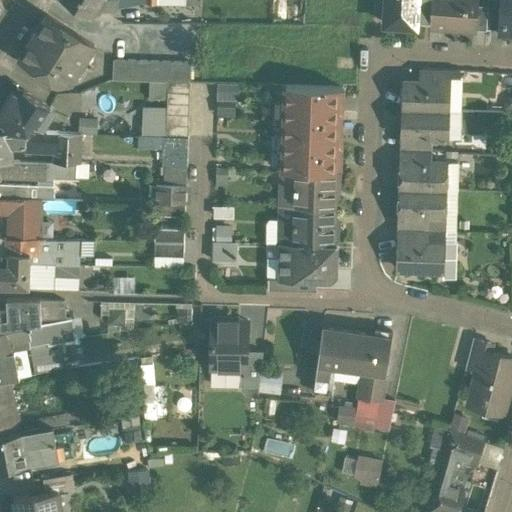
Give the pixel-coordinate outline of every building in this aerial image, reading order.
[(98,0),(71,0),(90,13),(98,0)] [(385,0),(373,0),(373,14),(384,15),(385,0)] [(385,0),(384,15),(384,23),(416,25),(416,20),(429,21),(430,0),(385,0)] [(464,0),(430,0),(429,21),(429,26),(474,29),(476,4),(465,4),(464,0)] [(511,0),(503,0),(501,31),(511,31),(511,0)] [(487,5),(476,4),(474,29),(486,30),(487,5)] [(47,13),(20,55),(57,79),(71,79),(94,43),(47,13)] [(191,61),(113,58),(112,78),(168,80),(190,81),(191,61)] [(448,69),(422,68),(421,80),(447,81),(448,69)] [(190,81),(168,80),(166,135),(188,136),(190,81)] [(421,80),(404,80),(403,108),(448,109),(449,81),(447,81),(421,80)] [(238,114),(239,81),(220,81),(220,114),(238,114)] [(341,86),(286,84),(285,101),(337,103),(337,97),(341,94),(341,86)] [(24,88),(20,94),(13,89),(0,108),(0,129),(8,130),(29,130),(35,121),(38,123),(39,123),(41,121),(44,123),(47,118),(53,109),(50,107),(51,106),(24,88)] [(337,103),(285,101),(285,118),(340,120),(341,113),(337,109),(337,103)] [(448,109),(403,108),(402,135),(403,135),(430,136),(447,137),(448,109)] [(87,115),(85,129),(98,131),(100,117),(87,115)] [(340,120),(285,118),(284,135),(336,136),(336,131),(340,127),(340,120)] [(8,130),(0,129),(0,158),(7,158),(8,140),(8,130)] [(29,130),(8,130),(8,140),(11,142),(26,143),(25,144),(56,145),(57,131),(29,130)] [(80,132),(57,131),(56,145),(56,160),(75,161),(79,161),(80,132)] [(166,135),(164,135),(163,164),(165,164),(187,165),(188,136),(166,135)] [(336,136),(284,135),(284,151),(340,154),(340,146),(336,142),(336,136)] [(430,136),(403,135),(403,148),(429,149),(430,136)] [(429,149),(403,148),(402,160),(429,161),(429,149)] [(340,154),(284,151),(283,169),(335,170),(335,165),(339,161),(340,154)] [(7,158),(0,158),(0,174),(46,177),(46,175),(74,176),(75,161),(56,160),(7,158)] [(402,160),(401,160),(400,188),(445,189),(446,162),(402,160)] [(458,162),(446,162),(445,189),(457,190),(458,162)] [(187,165),(165,164),(164,183),(186,183),(187,165)] [(335,170),(283,169),(282,204),(334,206),(335,189),(339,186),(339,171),(335,170)] [(28,184),(0,182),(0,197),(27,198),(28,184)] [(164,183),(156,182),(155,201),(186,202),(186,183),(164,183)] [(445,189),(400,188),(400,215),(401,216),(427,216),(444,217),(445,189)] [(27,198),(0,197),(0,211),(9,211),(8,238),(30,239),(37,239),(39,198),(27,198)] [(186,202),(155,201),(155,214),(185,215),(186,202)] [(334,206),(282,204),(282,221),(293,221),(293,242),(336,242),(337,242),(337,226),(334,223),(334,206)] [(427,216),(401,216),(400,228),(426,229),(427,216)] [(282,221),(270,225),(269,241),(278,241),(282,221)] [(293,221),(282,221),(278,241),(285,242),(293,242),(293,221)] [(238,258),(237,222),(216,223),(217,259),(238,258)] [(185,228),(155,227),(154,240),(184,240),(185,228)] [(426,229),(400,228),(400,240),(426,241),(426,229)] [(30,239),(8,238),(8,252),(30,253),(30,252),(30,239)] [(83,238),(83,252),(95,252),(95,238),(83,238)] [(37,239),(30,239),(30,252),(42,253),(46,253),(46,239),(37,239)] [(400,240),(399,240),(398,268),(443,270),(443,241),(426,241),(400,240)] [(293,242),(285,242),(280,246),(280,252),(285,256),(285,276),(280,276),(280,277),(280,278),(316,278),(330,278),(336,273),(336,242),(293,242)] [(8,252),(0,252),(0,284),(30,285),(30,253),(8,252)] [(46,253),(42,253),(41,268),(54,268),(54,263),(55,253),(46,253)] [(78,264),(54,263),(54,268),(54,276),(78,278),(78,264)] [(280,277),(267,277),(267,289),(316,290),(316,278),(280,278),(280,277)] [(39,297),(6,298),(7,310),(8,309),(10,318),(0,319),(0,324),(1,330),(27,325),(41,322),(40,298),(39,297)] [(64,299),(40,298),(41,322),(44,321),(58,320),(66,319),(66,318),(64,299)] [(135,326),(136,306),(111,306),(111,326),(135,326)] [(66,319),(58,320),(61,339),(73,337),(71,317),(66,318),(66,319)] [(237,320),(212,319),(211,368),(240,368),(247,368),(247,351),(248,328),(237,328),(237,320)] [(58,320),(44,321),(46,332),(47,339),(49,339),(50,341),(61,339),(58,320)] [(41,322),(27,325),(29,335),(46,332),(44,321),(41,322)] [(27,325),(6,329),(8,340),(29,336),(29,335),(27,325)] [(374,334),(322,327),(320,342),(315,342),(313,352),(319,353),(317,362),(334,365),(362,369),(386,372),(391,331),(375,329),(374,334)] [(1,330),(0,329),(0,350),(10,349),(8,340),(6,329),(1,330)] [(46,332),(29,335),(29,336),(30,341),(47,339),(46,332)] [(484,341),(473,338),(465,367),(476,370),(482,349),(484,341)] [(61,339),(50,341),(49,339),(47,339),(30,341),(35,373),(65,368),(61,339)] [(493,344),(484,341),(482,349),(491,352),(493,344)] [(10,349),(0,350),(0,378),(10,377),(20,375),(15,348),(10,349)] [(491,352),(482,349),(476,370),(468,403),(501,412),(508,387),(509,387),(511,374),(511,356),(496,353),(497,353),(491,352)] [(262,351),(247,351),(247,368),(240,368),(240,385),(258,386),(262,351)] [(334,365),(317,362),(313,391),(331,394),(334,365)] [(386,372),(362,369),(358,398),(381,401),(386,372)] [(10,377),(0,378),(0,434),(20,431),(10,377)] [(281,382),(260,380),(258,391),(280,393),(281,382)] [(381,401),(358,398),(357,408),(356,412),(374,415),(377,415),(380,402),(381,402),(381,401)] [(381,402),(380,402),(377,415),(374,415),(373,426),(388,429),(393,404),(381,402)] [(341,406),(339,421),(355,423),(356,412),(357,408),(341,406)] [(54,417),(38,420),(39,427),(53,425),(87,420),(85,409),(53,415),(54,417)] [(374,415),(356,412),(355,423),(354,427),(372,431),(373,426),(374,415)] [(122,416),(124,440),(141,438),(138,414),(122,416)] [(87,420),(53,425),(56,440),(89,435),(87,420)] [(20,431),(0,434),(0,466),(59,458),(56,440),(53,425),(39,427),(20,431)] [(448,430),(435,426),(430,445),(443,449),(448,430)] [(482,439),(449,428),(448,430),(443,449),(435,479),(439,480),(447,482),(456,455),(475,461),(482,439)] [(475,461),(456,455),(447,482),(464,486),(463,480),(468,466),(473,465),(475,461)] [(381,461),(359,457),(355,475),(377,480),(381,461)] [(150,467),(130,469),(131,487),(151,485),(150,467)] [(70,473),(43,478),(45,491),(58,489),(58,491),(73,489),(70,473)] [(447,482),(439,480),(429,511),(456,511),(464,486),(447,482)] [(45,491),(14,497),(16,511),(61,511),(58,491),(58,489),(45,491)]
